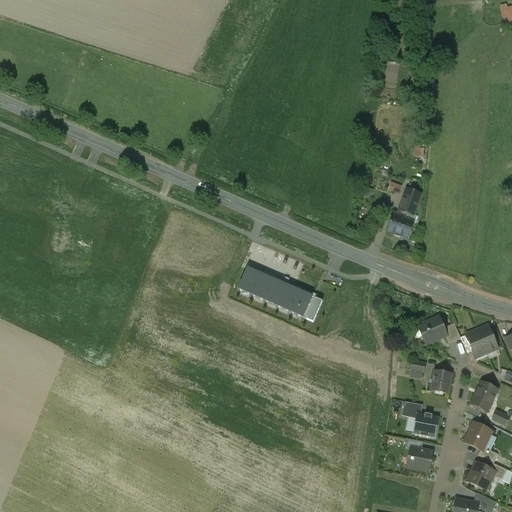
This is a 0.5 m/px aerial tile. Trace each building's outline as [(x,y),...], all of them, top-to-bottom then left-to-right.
[(500,7),(503,19),(508,18),(510,31),(511,31),(511,8),(507,9),(506,5),(500,7)] [(390,182),(388,189),(398,193),(401,186),(390,182)] [(420,196),(406,190),(398,211),(407,214),(405,220),(413,223),(416,217),(413,216),(420,196)] [(405,220),(393,215),(386,232),(407,240),(414,223),(413,223),(405,220)] [(322,302),(247,270),(238,290),(313,323),(322,302)] [(438,318),(418,327),(422,337),(426,346),(445,337),(446,337),(443,329),(438,318)] [(454,325),(443,329),(446,337),(445,337),(448,346),(460,340),(454,325)] [(487,326),(476,331),(486,354),(497,349),(487,326)] [(418,328),(413,330),(412,332),(415,338),(417,339),(422,337),(418,328)] [(476,331),(465,336),(472,352),(475,359),(486,354),(476,331)] [(465,337),(460,339),(467,354),(472,352),(465,337)] [(425,365),(412,362),(410,371),(424,374),(425,365)] [(451,375),(434,372),(430,392),(447,395),(451,375)] [(511,377),(506,375),(503,381),(511,385),(511,377)] [(497,391),(481,383),(470,405),(486,413),(497,391)] [(509,419),(496,412),(492,420),(505,427),(509,419)] [(432,416),(425,415),(424,417),(420,416),(421,415),(416,415),(412,435),(419,437),(428,439),(428,438),(435,440),(439,419),(432,418),(432,416)] [(491,433),(473,424),(464,443),(480,451),(482,452),(483,449),(491,433)] [(423,443),(406,440),(404,448),(410,449),(421,451),(423,443)] [(421,451),(410,449),(408,461),(412,462),(410,470),(428,473),(432,453),(421,451)] [(498,456),(483,449),(482,452),(480,451),(477,457),(492,464),(493,465),(498,456)] [(489,470),(476,464),(467,482),(485,491),(488,485),(490,486),(494,478),(496,474),(489,470)] [(511,474),(493,465),(492,464),(489,470),(496,474),(494,478),(509,485),(511,474)] [(490,501),(478,495),(475,501),(488,507),(490,501)] [(475,504),(455,500),(452,511),(476,511),(478,505),(475,504)] [(488,507),(475,501),(475,504),(478,505),(476,511),(492,511),(496,504),(490,501),(488,507)]
